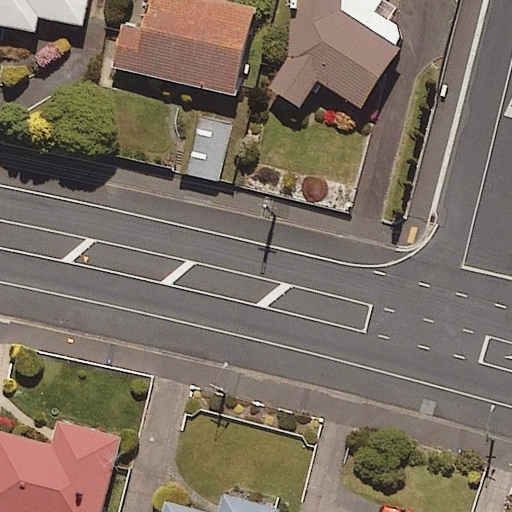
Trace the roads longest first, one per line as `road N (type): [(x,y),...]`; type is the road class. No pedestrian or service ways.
road 1 (secondary): [(450,325),(367,318),(0,234)]
road 2 (residential): [(511,54),(450,325)]
